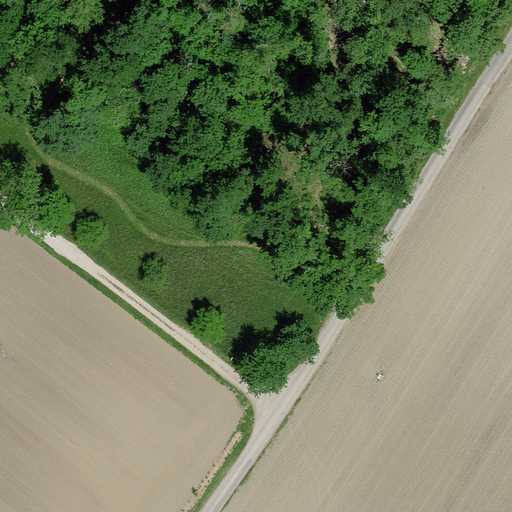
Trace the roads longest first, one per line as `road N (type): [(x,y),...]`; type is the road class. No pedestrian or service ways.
road 1 (track): [(211,511),(511,43)]
road 2 (track): [(0,198),(282,411)]
